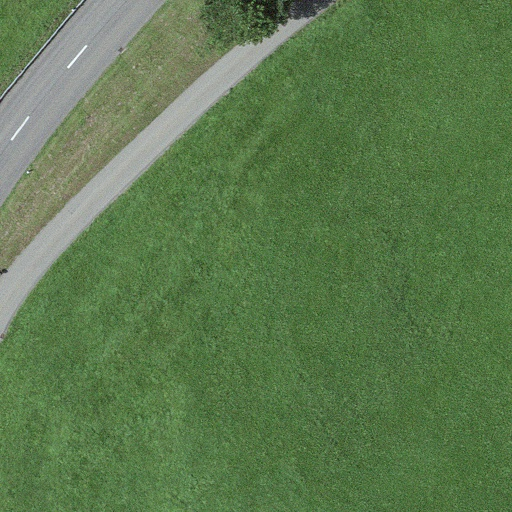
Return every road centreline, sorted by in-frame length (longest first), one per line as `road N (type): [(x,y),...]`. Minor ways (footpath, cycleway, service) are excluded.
road 1 (track): [(0,313),(107,186),(319,0)]
road 2 (tertiary): [(0,161),(125,0)]
